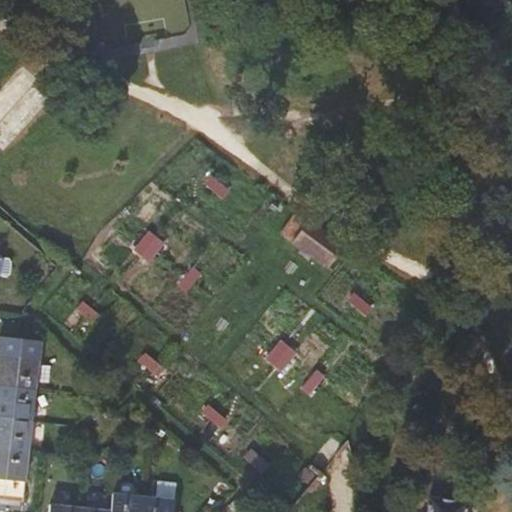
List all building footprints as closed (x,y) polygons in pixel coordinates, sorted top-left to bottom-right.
[(74,284),(45,316),(77,343),(147,401),(256,493),(282,457),(109,308),(236,178),(200,152),(198,153),(197,154),(195,156),(193,158),(184,167),(167,184),(92,261),(74,284)] [(321,275),(339,252),(336,250),(290,217),(274,240),(321,275)] [(356,290),(368,274),(355,265),(344,281),(356,290)] [(320,388),(357,410),(369,387),(395,339),(408,313),(413,305),(414,302),(390,289),(377,280),(320,388)] [(72,349),(77,343),(45,316),(39,321),(72,349)] [(0,345),(0,506),(21,510),(38,350),(0,345)]
